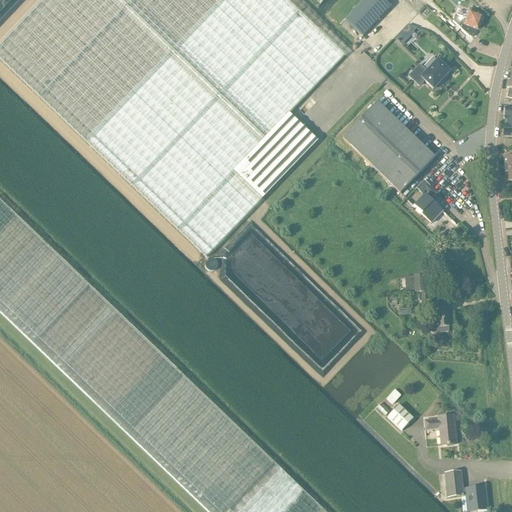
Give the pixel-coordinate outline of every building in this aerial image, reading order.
[(285,0),(41,0),(0,43),(0,60),(177,230),(206,258),(317,142),(288,114),(344,56),(285,0)] [(361,37),(390,8),(381,0),(363,0),(344,20),(361,37)] [(454,21),(453,23),(460,29),(468,37),(469,36),(471,38),(475,34),(475,33),(476,32),(476,31),(477,31),(479,25),(481,24),(482,20),(482,18),(482,17),(468,12),(466,19),(456,16),(454,21)] [(432,90),(449,72),(437,61),(426,72),(419,65),(408,77),(418,87),(423,81),(432,90)] [(434,158),(376,103),(342,139),(399,194),(434,158)] [(422,194),(429,186),(423,181),(416,189),(422,194)] [(442,212),(424,195),(412,207),(430,224),(442,212)] [(323,511),(180,375),(0,201),(0,313),(206,511),(323,511)] [(448,213),(443,217),(454,227),(458,223),(448,213)] [(425,292),(424,276),(414,277),(415,293),(425,292)] [(449,327),(447,305),(442,306),(441,300),(438,300),(438,294),(428,295),(429,309),(435,308),(438,334),(448,333),(448,328),(449,327)] [(387,418),(402,431),(413,420),(398,406),(387,418)] [(455,445),(452,417),(438,418),(438,420),(424,421),(425,431),(439,429),(440,446),(455,445)] [(463,497),(460,473),(444,474),(447,498),(463,497)] [(479,511),(487,511),(484,488),(464,490),(467,511),(479,511)]
